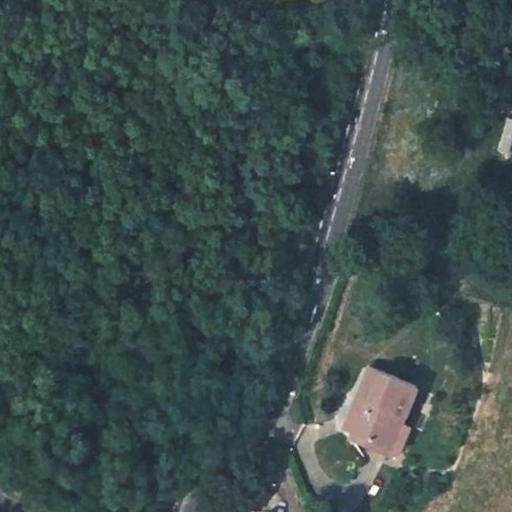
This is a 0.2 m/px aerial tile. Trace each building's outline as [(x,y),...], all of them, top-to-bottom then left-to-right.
[(511,141),(511,119),(508,118),(499,150),(509,153),(511,141)] [(416,386),(369,366),(357,397),(368,402),(355,434),(390,449),(416,386)] [(368,402),(357,397),(344,429),(355,434),(368,402)] [(353,440),(372,448),(374,442),(355,434),(353,440)] [(270,462),(262,456),(234,491),(258,511),(272,495),(265,490),(274,477),(264,470),(270,462)]
